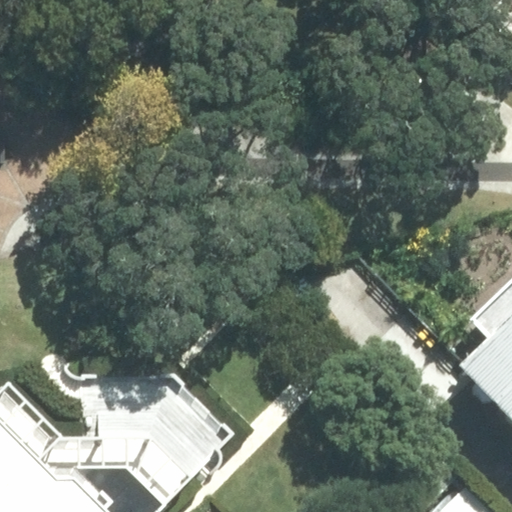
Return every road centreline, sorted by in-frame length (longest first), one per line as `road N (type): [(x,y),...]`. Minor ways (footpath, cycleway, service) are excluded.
road 1 (unknown): [(336,164),(338,253),(350,307),(511,439)]
road 2 (unknown): [(336,164),(273,156),(228,138),(48,0)]
road 3 (unknown): [(511,185),(423,165),(336,164)]
